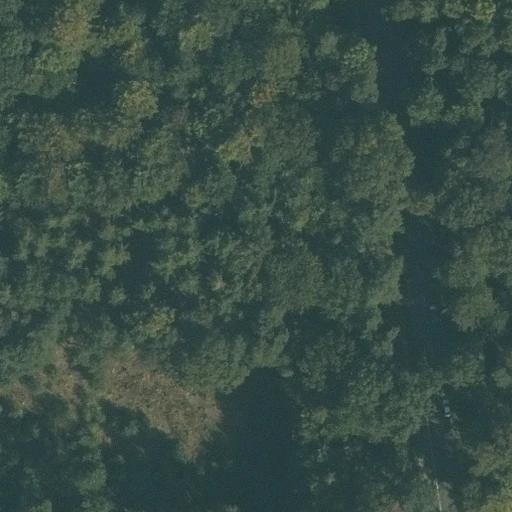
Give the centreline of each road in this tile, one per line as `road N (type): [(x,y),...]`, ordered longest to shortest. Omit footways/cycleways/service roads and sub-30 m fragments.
road 1 (secondary): [(378,0),(457,511)]
road 2 (track): [(511,135),(453,303),(425,320)]
